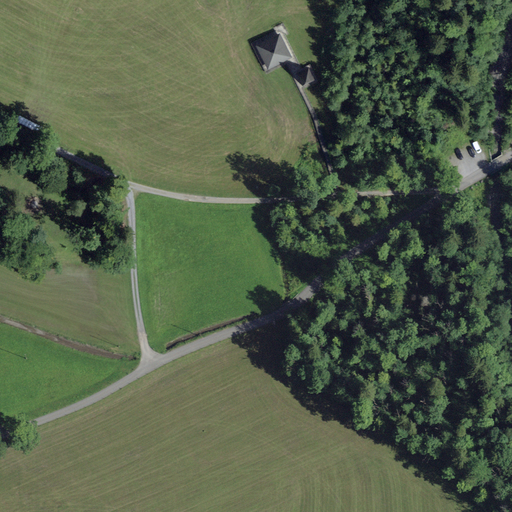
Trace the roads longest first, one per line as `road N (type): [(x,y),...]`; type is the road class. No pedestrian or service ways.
road 1 (unclassified): [(0,434),(285,310),(402,219),(511,155)]
road 2 (track): [(131,186),(148,369)]
